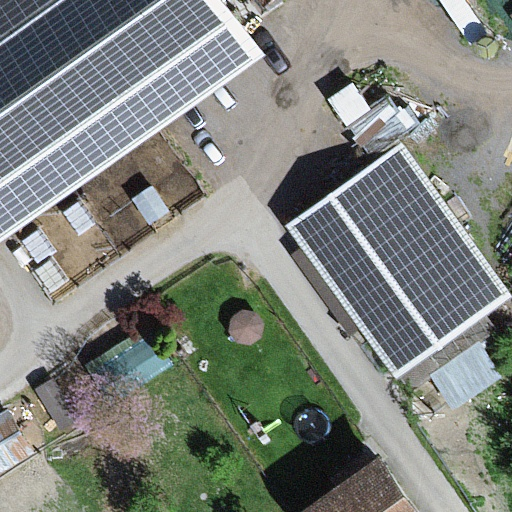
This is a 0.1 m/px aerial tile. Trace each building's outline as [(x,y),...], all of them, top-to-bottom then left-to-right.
[(0,0),(0,236),(264,50),(228,0),(0,0)] [(395,91),(345,124),(368,158),(430,117),(420,102),(408,110),(395,91)] [(399,144),(288,225),(400,378),(511,296),(399,144)] [(150,332),(91,374),(112,404),(171,362),(150,332)] [(423,511),(381,452),(300,510),(300,511),(423,511)]
